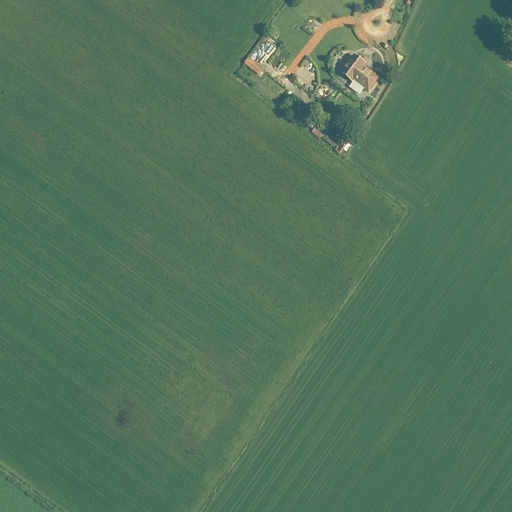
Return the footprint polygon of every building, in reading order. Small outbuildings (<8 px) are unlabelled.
[(318,30),(322,24),(314,18),(310,24),(318,30)] [(352,82),(353,81),(362,68),(365,65),(363,63),(363,61),(358,58),(356,58),(354,56),(350,62),(349,61),(345,67),(346,67),(341,73),(352,82)] [(261,76),(266,71),(251,58),(246,64),(261,76)] [(362,68),(353,81),(368,92),(379,79),(366,69),(365,70),(362,68)] [(311,111),(302,123),(310,129),(320,117),(311,111)] [(349,146),(323,126),(316,135),(342,155),(349,146)]
